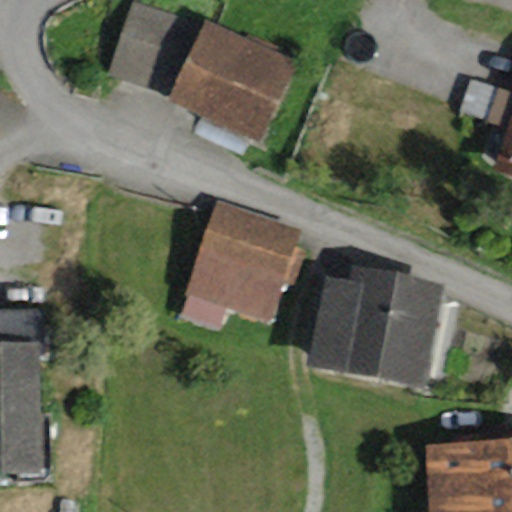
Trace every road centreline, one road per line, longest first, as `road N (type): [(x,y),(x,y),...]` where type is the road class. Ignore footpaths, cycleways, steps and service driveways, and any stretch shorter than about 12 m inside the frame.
road 1 (unclassified): [(511,299),(59,111),(29,81),(3,14)]
road 2 (track): [(313,511),(320,486),(298,360),(301,320),(330,224)]
